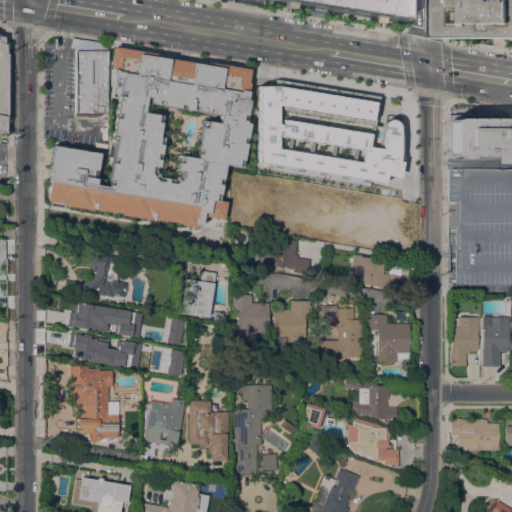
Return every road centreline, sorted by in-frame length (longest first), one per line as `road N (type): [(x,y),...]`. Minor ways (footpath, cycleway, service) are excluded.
road 1 (residential): [(25,511),(27,1)]
road 2 (tertiary): [(429,169),(428,473),(419,511)]
road 3 (primary): [(329,51),(125,16)]
